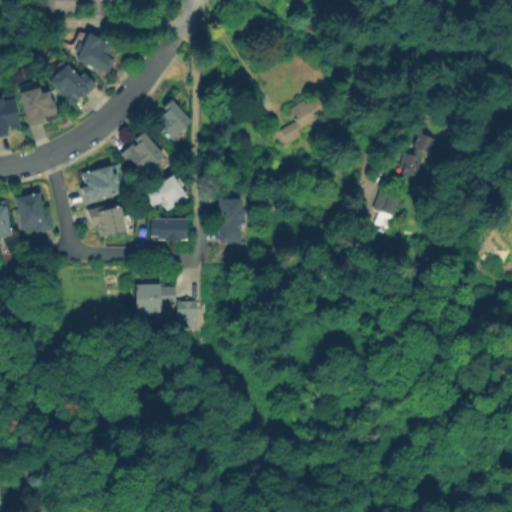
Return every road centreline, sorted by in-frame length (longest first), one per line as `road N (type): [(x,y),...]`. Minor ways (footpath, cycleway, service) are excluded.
road 1 (residential): [(195,256),(74,254),(48,156)]
road 2 (residential): [(165,50),(91,132),(48,156),(0,169)]
